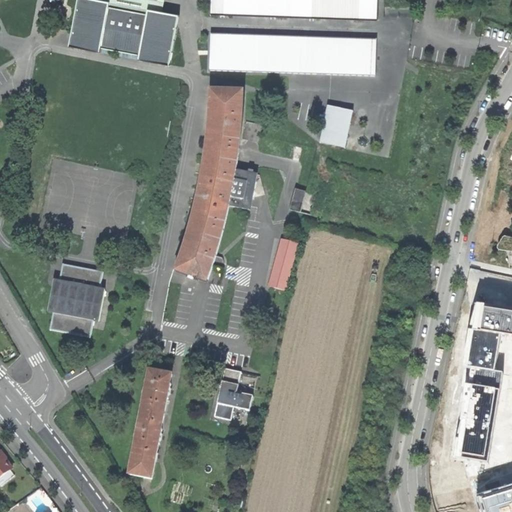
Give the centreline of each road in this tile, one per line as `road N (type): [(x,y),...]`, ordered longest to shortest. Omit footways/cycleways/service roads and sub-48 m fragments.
road 1 (unclassified): [(511,73),(479,131),(428,332),(405,484),(412,511)]
road 2 (residential): [(30,412),(47,388),(45,373),(0,301)]
road 3 (residential): [(110,511),(71,451),(30,412)]
